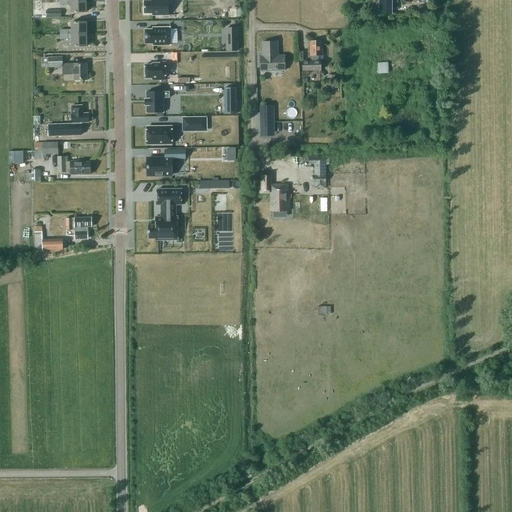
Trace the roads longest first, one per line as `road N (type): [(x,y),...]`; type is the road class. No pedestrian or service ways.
road 1 (tertiary): [(122,511),(114,0)]
road 2 (unclassified): [(247,203),(247,0)]
